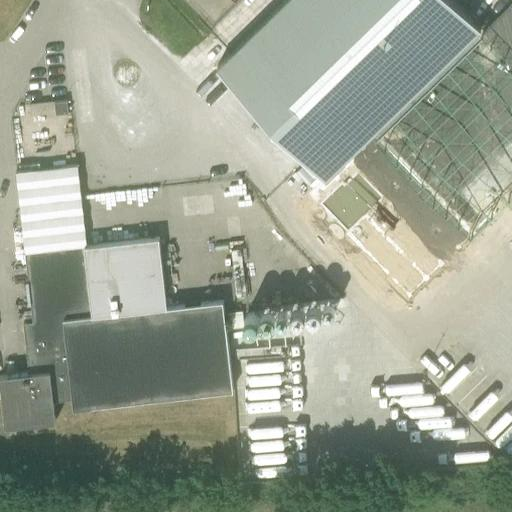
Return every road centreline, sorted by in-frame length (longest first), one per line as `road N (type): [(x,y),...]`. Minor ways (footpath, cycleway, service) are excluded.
road 1 (unclassified): [(288,210),(88,0)]
road 2 (unknown): [(217,135),(181,158),(136,170),(97,165),(82,91),(88,55),(110,23)]
